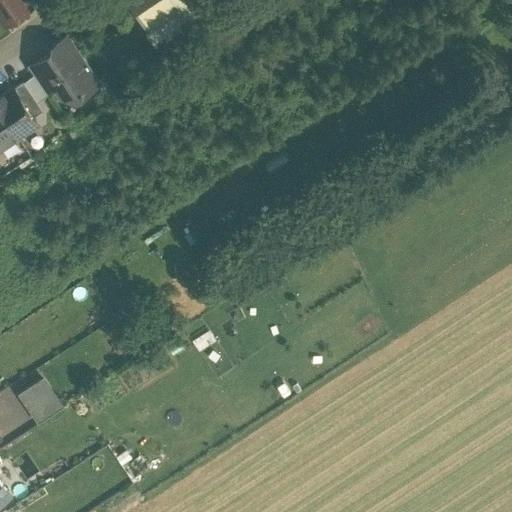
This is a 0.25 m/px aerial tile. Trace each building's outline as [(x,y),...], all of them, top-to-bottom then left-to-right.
[(25,0),(0,0),(0,18),(4,25),(30,7),(25,0)] [(129,0),(150,30),(193,0),(129,0)] [(197,0),(193,0),(150,30),(159,43),(206,12),(197,0)] [(65,37),(53,45),(52,51),(38,60),(55,85),(60,93),(62,92),(60,89),(63,87),(65,91),(81,94),(96,83),(65,37)] [(55,85),(38,60),(28,67),(45,91),(55,85)] [(43,110),(23,81),(13,88),(33,117),(43,110)] [(13,88),(13,87),(0,95),(0,111),(17,137),(37,124),(33,117),(13,88)] [(0,111),(0,148),(17,137),(0,111)] [(39,378),(19,391),(39,421),(60,408),(39,378)] [(0,500),(8,495),(0,482),(0,500)]
